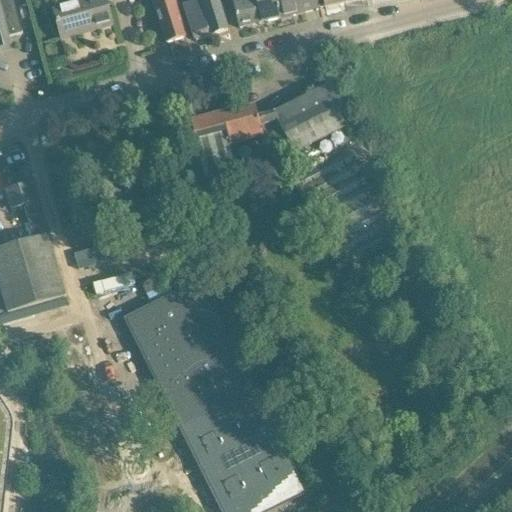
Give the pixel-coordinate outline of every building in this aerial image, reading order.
[(0,0),(0,43),(9,41),(9,38),(23,35),(13,0),(0,0)] [(105,0),(77,0),(52,7),(57,22),(62,41),(63,41),(61,36),(89,28),(91,33),(113,27),(105,0)] [(186,39),(173,0),(152,0),(167,45),(186,39)] [(181,0),(196,43),(211,38),(198,0),(181,0)] [(198,0),(211,38),(229,32),(218,0),(211,0),(210,0),(198,0)] [(261,25),(255,0),(232,0),(240,30),(261,25)] [(255,0),(261,25),(280,20),(275,0),(255,0)] [(275,0),(280,20),(321,11),(318,0),(275,0)] [(322,0),(325,10),(345,5),(344,0),(322,0)] [(361,146),(339,103),(330,85),(273,114),(258,119),(255,109),(224,118),(223,114),(191,123),(196,141),(188,143),(200,188),(238,178),(230,148),(270,137),(292,181),(339,273),(407,239),(361,146)] [(66,298),(38,203),(32,183),(5,191),(10,210),(24,207),(34,241),(0,250),(0,288),(8,315),(66,298)] [(91,262),(121,261),(121,237),(90,237),(91,262)] [(123,259),(119,273),(147,281),(151,268),(123,259)] [(194,292),(130,325),(184,432),(248,399),(194,292)] [(113,418),(112,392),(89,393),(90,419),(113,418)] [(26,511),(23,490),(0,493),(0,511),(26,511)]
